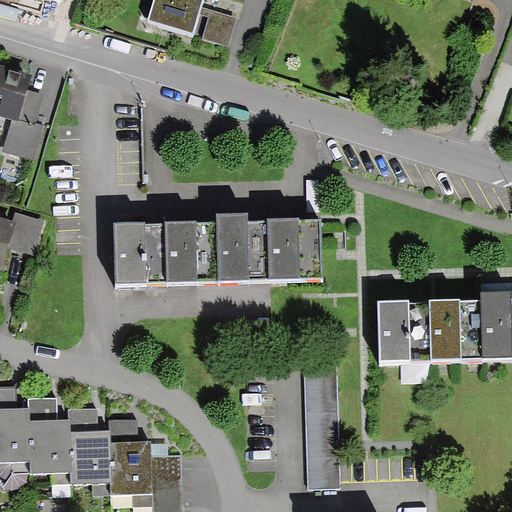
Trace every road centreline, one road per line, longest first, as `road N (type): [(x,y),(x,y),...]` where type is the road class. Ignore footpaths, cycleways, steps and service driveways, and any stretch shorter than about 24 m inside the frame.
road 1 (residential): [(0,27),(511,175)]
road 2 (residential): [(234,511),(224,458),(179,407),(150,388),(0,349)]
